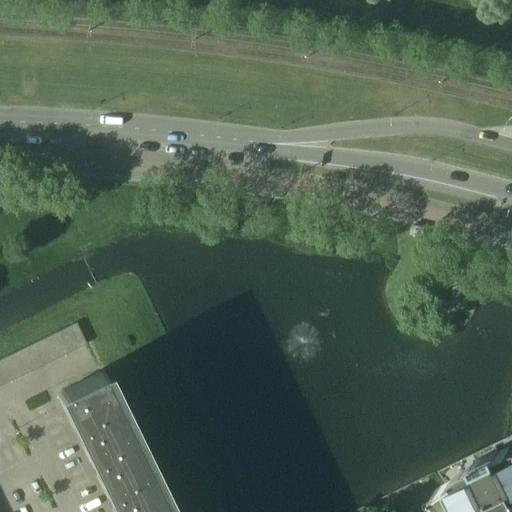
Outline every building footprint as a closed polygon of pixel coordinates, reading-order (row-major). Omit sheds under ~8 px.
[(412,226),(412,227),(410,234),(421,237),(423,228),(412,226)] [(75,322),(63,328),(74,350),(86,344),(75,322)] [(63,328),(52,333),(63,355),(74,350),(63,328)] [(52,333),(41,338),(52,360),(63,355),(52,333)] [(41,338),(30,344),(41,366),(52,360),(41,338)] [(30,344),(20,349),(30,371),(41,366),(30,344)] [(20,349),(9,354),(20,376),(30,371),(20,349)] [(9,354),(0,358),(0,362),(9,381),(20,376),(9,354)] [(0,362),(0,385),(9,381),(0,362)] [(167,511),(147,471),(99,372),(61,391),(120,511),(167,511)] [(511,511),(511,434),(504,438),(438,471),(446,483),(435,490),(449,511),(511,511)]
